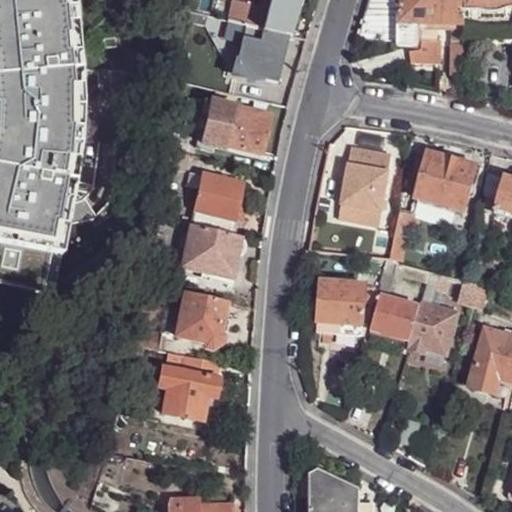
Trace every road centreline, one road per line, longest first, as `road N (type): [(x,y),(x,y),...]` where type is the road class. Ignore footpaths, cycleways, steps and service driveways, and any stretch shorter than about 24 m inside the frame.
road 1 (residential): [(317,99),(285,244),(274,410)]
road 2 (residential): [(458,511),(274,410)]
road 3 (residential): [(317,99),(411,111),(511,138)]
